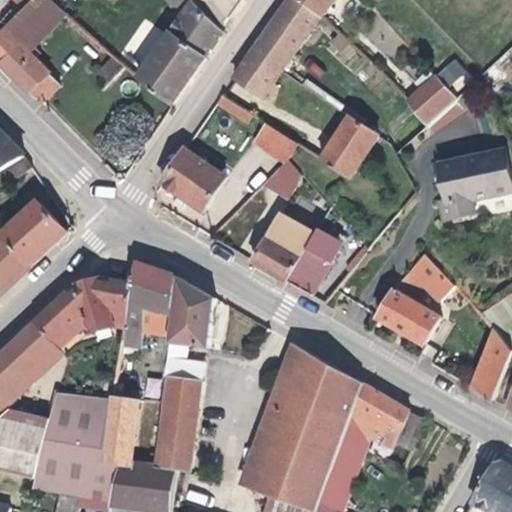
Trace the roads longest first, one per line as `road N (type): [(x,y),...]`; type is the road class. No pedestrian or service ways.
road 1 (tertiary): [(120,217),(493,430)]
road 2 (residential): [(264,0),(129,188),(120,217)]
road 3 (tertiary): [(0,95),(120,217)]
road 4 (tertiary): [(0,328),(120,217)]
